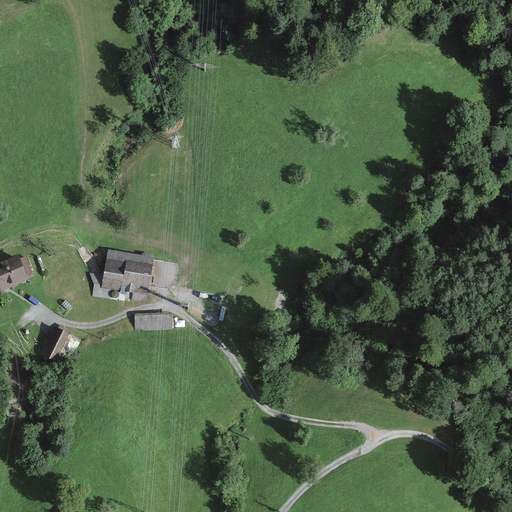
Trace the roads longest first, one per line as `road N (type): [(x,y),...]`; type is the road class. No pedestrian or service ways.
road 1 (track): [(0,323),(36,309),(80,327),(168,309),(203,327),(264,407),(385,439)]
road 2 (track): [(282,511),(339,462),(406,432),(443,440),(498,511)]
